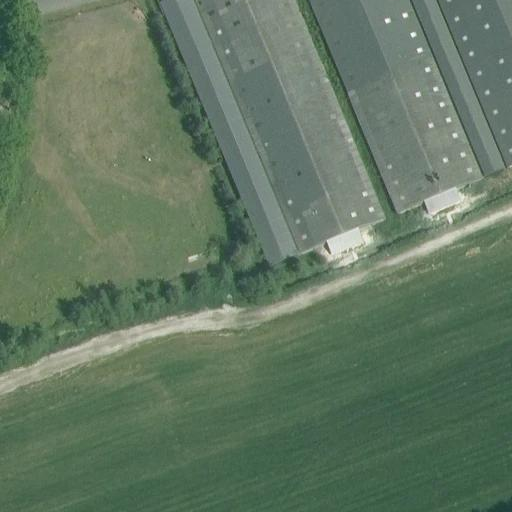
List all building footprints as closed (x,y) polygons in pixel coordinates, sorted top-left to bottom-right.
[(194,0),(172,0),(161,5),(262,247),(270,268),(300,256),(194,0)] [(194,0),(300,256),(327,245),(358,232),(385,221),(293,0),(194,0)] [(407,0),(308,0),(348,96),(397,216),(424,205),(456,191),(482,181),(433,61),(407,0)] [(407,0),(482,181),(484,180),(508,171),(436,0),(407,0)] [(511,0),(436,0),(508,171),(511,168),(511,0)]
